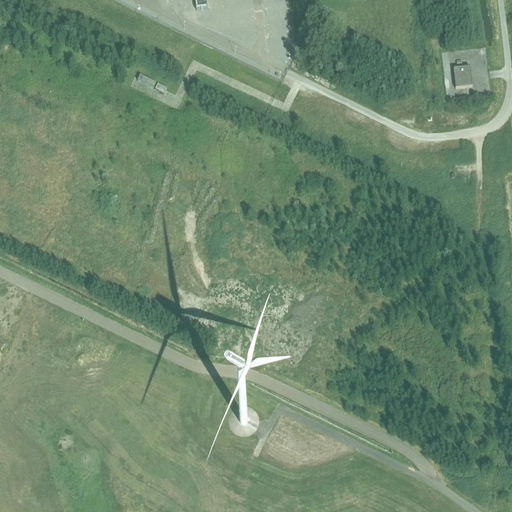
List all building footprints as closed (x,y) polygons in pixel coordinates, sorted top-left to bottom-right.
[(195,0),(197,12),(208,10),(207,0),(195,0)] [(278,3),(279,21),(292,21),(291,3),(278,3)] [(283,50),(296,50),(295,24),(282,24),(283,50)] [(455,90),(472,88),(470,68),(453,70),(455,90)] [(140,83),(156,91),(158,85),(142,77),(140,83)] [(170,92),(161,88),(159,92),(168,97),(170,92)] [(286,106),(288,100),(274,93),(271,99),(286,106)]
